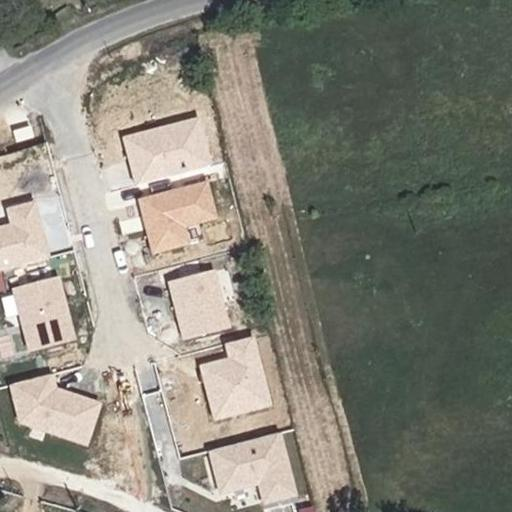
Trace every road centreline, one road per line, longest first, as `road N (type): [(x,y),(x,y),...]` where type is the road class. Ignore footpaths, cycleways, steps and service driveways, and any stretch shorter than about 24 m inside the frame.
road 1 (tertiary): [(0,95),(104,31),(183,0)]
road 2 (track): [(0,464),(145,511)]
